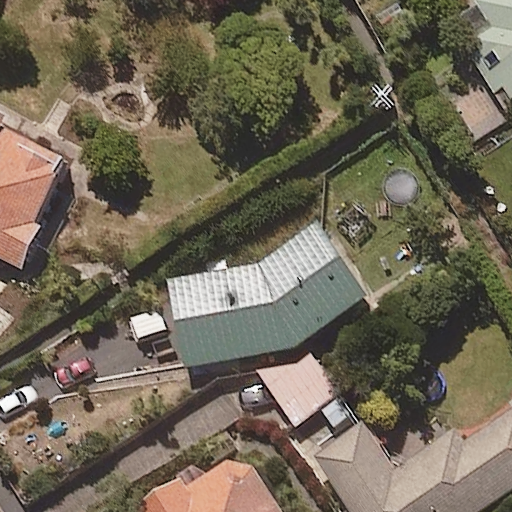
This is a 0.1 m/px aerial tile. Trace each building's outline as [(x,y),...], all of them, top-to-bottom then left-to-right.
[(511,0),(483,0),(497,22),(468,40),(505,102),(511,97),(511,0)] [(17,115),(0,104),(0,252),(22,266),(47,224),(37,218),(73,158),(13,122),(17,115)] [(377,292),(329,221),(269,256),(174,276),(191,360),(294,347),(377,292)] [(267,377),(298,428),(324,412),(335,428),(356,415),(315,348),(267,377)] [(511,410),(473,436),(466,425),(400,470),(365,418),(314,453),(354,511),(474,511),(511,487),(511,410)] [(156,511),(287,511),(252,452),(212,476),(203,460),(146,494),(156,511)]
